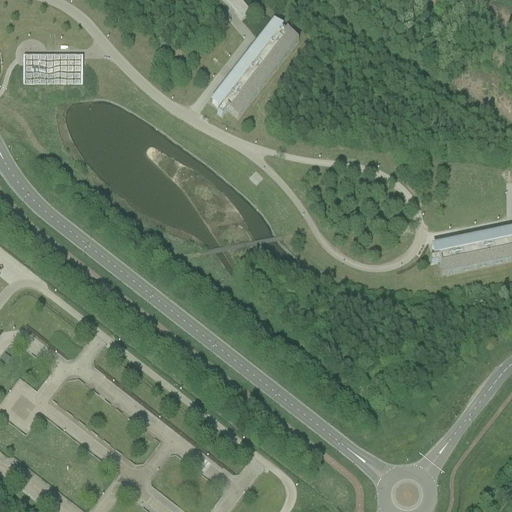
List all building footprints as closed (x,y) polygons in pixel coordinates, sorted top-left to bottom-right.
[(222,0),(240,22),(251,14),(239,0),(222,0)] [(239,73),(231,83),(228,86),(226,84),(213,101),(222,108),(216,115),(221,119),(226,112),(237,120),(297,43),(286,33),(282,38),(269,28),(256,45),(259,47),(253,55),(252,56),(249,54),(236,71),(239,73)] [(23,59),(22,86),(82,86),(82,59),(23,59)] [(115,75),(110,86),(123,91),(127,80),(115,75)] [(438,259),(433,260),(429,260),(430,266),(439,265),(442,278),(511,263),(511,231),(505,233),(505,236),(494,238),(494,235),(473,239),(474,243),(457,246),(456,243),(435,247),(438,259)] [(17,379),(0,404),(0,415),(14,425),(14,426),(24,433),(33,420),(29,417),(35,407),(31,405),(39,393),(17,379)]
